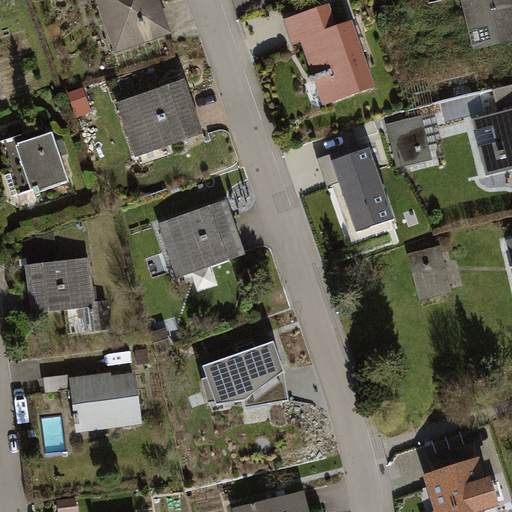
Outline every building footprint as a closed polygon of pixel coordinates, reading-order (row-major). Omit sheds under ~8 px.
[(95,0),(116,57),(173,37),(160,0),(95,0)] [(511,0),(429,0),(431,4),(446,0),(462,0),(475,53),(511,43),(511,0)] [(331,6),(285,22),(293,46),(303,43),(313,72),(325,107),(376,89),(354,24),(339,29),(331,6)] [(185,80),(119,104),(139,160),(205,136),(192,99),(185,80)] [(511,86),(494,91),(500,115),(511,111),(511,86)] [(83,89),(67,95),(76,118),(92,112),(83,89)] [(511,111),(500,115),(474,121),(487,177),(511,170),(511,111)] [(432,163),(421,117),(392,124),(403,169),(432,163)] [(45,129),(1,144),(19,198),(37,191),(39,196),(69,186),(52,138),(49,139),(45,129)] [(370,150),(354,156),(351,148),(318,160),(327,187),(340,182),(357,233),(395,220),(370,150)] [(226,203),(161,226),(180,279),(245,255),(233,221),(226,203)] [(53,232),(25,239),(29,269),(58,265),(53,232)] [(443,263),(439,250),(413,257),(423,299),(447,293),(439,264),(443,263)] [(29,269),(25,269),(32,317),(65,313),(96,308),(96,304),(90,260),(58,265),(29,269)] [(107,303),(96,304),(96,308),(65,313),(68,337),(111,331),(107,303)] [(166,329),(151,334),(158,358),(174,353),(166,329)] [(246,402),(247,410),(291,404),(286,374),(274,343),(203,367),(218,406),(246,402)] [(147,350),(136,351),(139,366),(150,364),(147,350)] [(112,375),(71,380),(70,380),(71,391),(77,434),(143,426),(136,375),(112,378),(112,375)] [(46,394),(71,391),(70,380),(71,380),(71,377),(44,380),(46,394)] [(434,476),(425,479),(435,511),(503,511),(493,481),(487,483),(473,443),(428,459),(434,476)] [(280,499),(234,511),(310,511),(306,493),(280,499)] [(77,511),(76,500),(57,502),(57,511),(77,511)]
